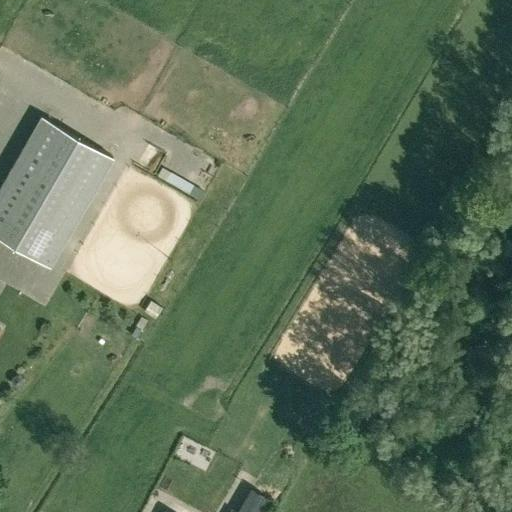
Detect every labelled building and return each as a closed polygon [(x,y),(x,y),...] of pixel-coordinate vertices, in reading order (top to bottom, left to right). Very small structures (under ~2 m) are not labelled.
[(0,186),(0,234),(50,264),(113,156),(42,114),(0,186)] [(151,299),(144,310),(155,317),(161,306),(151,299)] [(136,325),(131,333),(131,334),(136,337),(141,328),(136,325)] [(490,356),(467,357),(470,397),(492,396),(490,356)] [(254,490),(248,500),(245,498),(238,511),(231,508),(229,511),(261,511),(263,510),(269,499),(254,490)]
